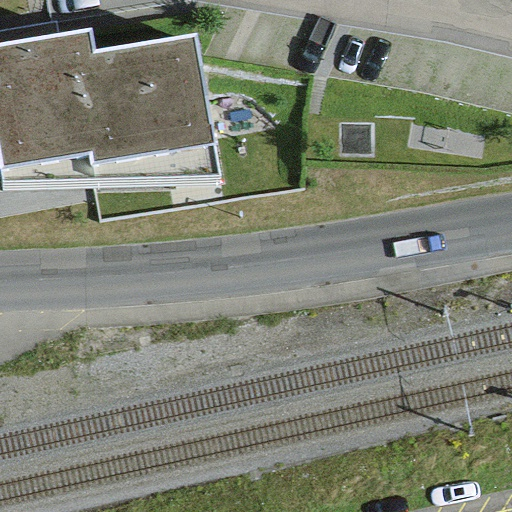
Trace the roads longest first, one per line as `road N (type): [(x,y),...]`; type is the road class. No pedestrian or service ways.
road 1 (tertiary): [(0,286),(205,278),(511,229)]
road 2 (residential): [(298,0),(511,40)]
